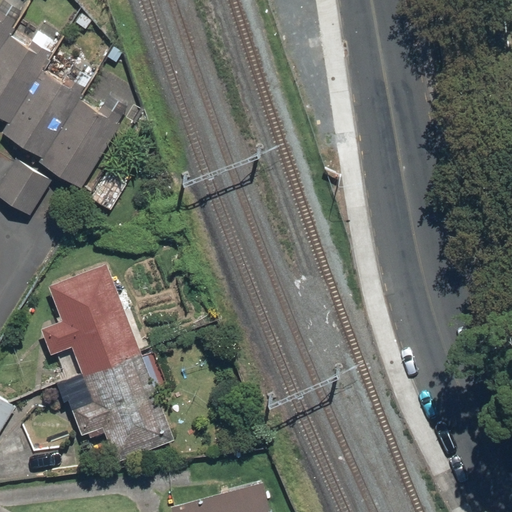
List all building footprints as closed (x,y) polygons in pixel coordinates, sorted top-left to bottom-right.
[(0,120),(3,115),(12,120),(7,129),(26,141),(0,183),(0,188),(36,210),(61,169),(86,184),(127,116),(84,90),(96,71),(39,37),(31,49),(6,33),(16,17),(0,7),(0,120)] [(132,174),(109,161),(89,196),(112,209),(132,174)] [(177,435),(110,256),(52,277),(66,314),(45,322),(55,349),(76,341),(97,396),(76,404),(87,433),(110,424),(122,455),(177,435)] [(0,437),(22,403),(0,389),(0,437)] [(276,511),(268,477),(173,500),(176,511),(276,511)]
